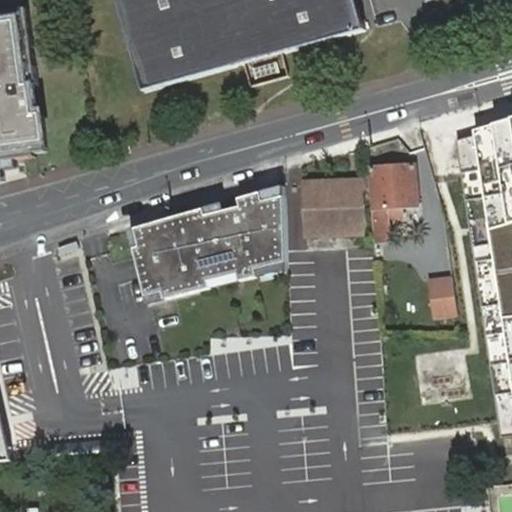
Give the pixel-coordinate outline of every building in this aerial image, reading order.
[(115,0),(142,93),(365,31),(356,0),(115,0)] [(0,183),(6,182),(5,169),(9,168),(8,161),(37,156),(36,153),(48,151),(28,8),(0,12),(0,183)] [(479,136),(460,142),(504,438),(511,436),(511,126),(500,130),(479,136)] [(372,168),(377,240),(391,239),(390,217),(405,216),(404,207),(418,206),(415,166),(372,168)] [(333,179),(337,236),(365,235),(362,178),(333,179)] [(302,181),(304,237),(337,236),(333,179),(302,181)] [(287,186),(133,230),(143,267),(152,303),(289,269),(289,251),(287,186)] [(82,244),(81,241),(73,245),(62,249),(64,255),(83,247),(82,244)] [(440,316),(458,314),(454,280),(435,283),(440,316)] [(385,346),(387,379),(437,375),(435,342),(385,346)] [(0,465),(16,465),(0,384),(0,383),(0,465)] [(389,422),(476,423),(476,390),(390,389),(389,422)]
